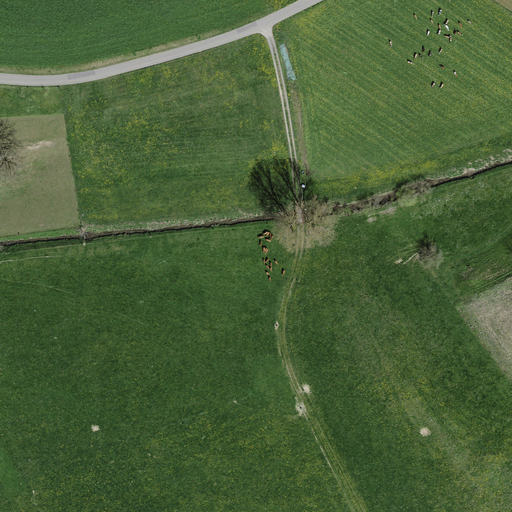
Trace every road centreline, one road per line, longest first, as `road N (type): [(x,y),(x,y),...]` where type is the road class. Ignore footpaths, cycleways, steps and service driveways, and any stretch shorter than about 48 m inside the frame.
road 1 (unclassified): [(0,78),(106,72),(235,35),(313,0)]
road 2 (track): [(360,511),(284,351),(300,222)]
road 3 (track): [(265,23),(281,78),(300,222)]
